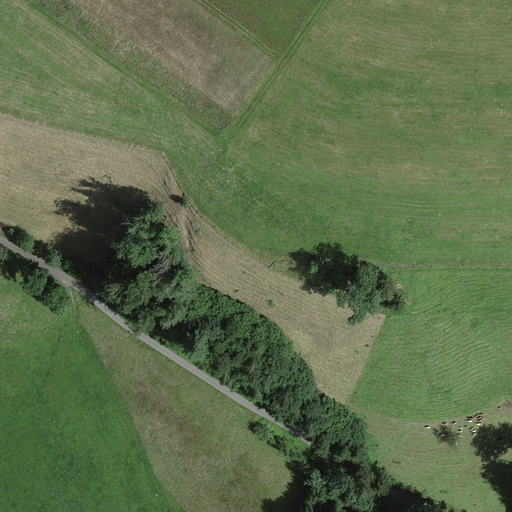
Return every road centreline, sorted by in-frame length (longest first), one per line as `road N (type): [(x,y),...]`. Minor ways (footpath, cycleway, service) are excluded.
road 1 (unclassified): [(429,511),(372,485),(0,240)]
road 2 (track): [(203,122),(22,0)]
